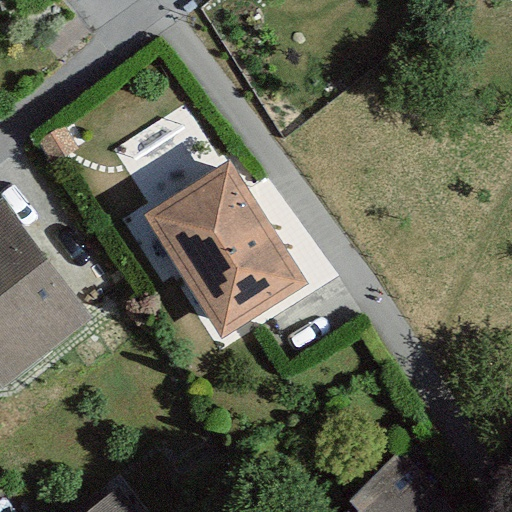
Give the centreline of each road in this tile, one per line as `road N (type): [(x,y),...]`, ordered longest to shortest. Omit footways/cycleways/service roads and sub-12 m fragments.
road 1 (residential): [(176,0),(348,215),(511,500)]
road 2 (residential): [(0,125),(160,0)]
